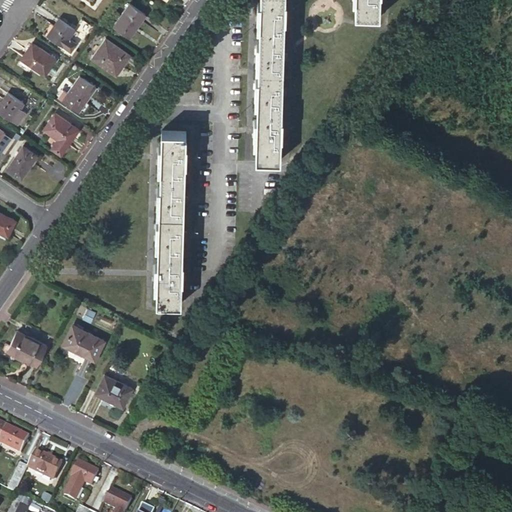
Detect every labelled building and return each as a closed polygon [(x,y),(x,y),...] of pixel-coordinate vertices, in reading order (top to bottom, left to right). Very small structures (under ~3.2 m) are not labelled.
[(285,11),(285,0),(260,0),(256,159),(280,159),(281,135),(285,135),(286,128),(282,128),(282,93),(287,94),(287,87),(283,87),(283,59),(288,59),(288,52),(284,52),(285,18),(289,18),(289,11),(285,11)] [(356,0),(356,14),(380,15),(380,0),(356,0)] [(130,36),(146,13),(130,2),(114,25),(130,36)] [(69,38),(76,28),(60,18),(48,35),(68,48),(74,41),(69,38)] [(117,74),(131,55),(106,38),(92,57),(117,74)] [(46,75),(56,59),(33,43),(22,58),(46,75)] [(67,93),(63,90),(59,96),(79,110),(96,86),(80,75),(67,93)] [(20,108),(24,102),(8,91),(0,102),(0,110),(13,119),(18,123),(26,112),(20,108)] [(61,154),(79,128),(55,111),(44,128),(58,138),(52,147),(61,154)] [(185,154),(186,130),(162,129),(157,301),(181,302),(182,278),(186,278),(186,271),(182,271),(183,237),(188,237),(188,231),(184,230),(184,202),(189,202),(189,195),(184,195),(185,161),(190,161),(190,154),(185,154)] [(21,177),(37,154),(23,145),(7,168),(21,177)] [(0,230),(8,235),(16,219),(0,211),(0,230)] [(95,360),(105,340),(73,325),(63,344),(95,360)] [(37,363),(46,344),(18,330),(8,349),(37,363)] [(124,406),(133,388),(105,374),(96,393),(124,406)] [(7,425),(0,437),(0,442),(20,453),(29,436),(7,425)] [(36,450),(28,467),(54,479),(62,462),(36,450)] [(96,477),(99,471),(79,461),(71,476),(74,477),(65,495),(76,500),(85,482),(92,486),(94,482),(97,483),(99,479),(96,477)] [(8,489),(15,492),(28,467),(21,463),(8,489)] [(125,511),(133,498),(112,488),(104,503),(116,509),(114,511),(125,511)] [(9,511),(19,511),(23,505),(26,499),(18,495),(9,511)]
